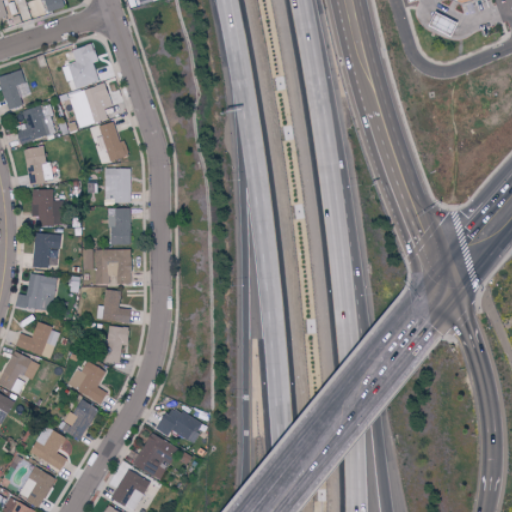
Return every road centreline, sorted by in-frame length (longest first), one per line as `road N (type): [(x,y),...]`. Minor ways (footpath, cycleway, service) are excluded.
road 1 (residential): [(67,511),(139,395),(159,310),(160,160),(107,0)]
road 2 (motorway): [(249,130),(283,388),(284,511)]
road 3 (motorway): [(249,130),(249,511)]
road 4 (motorway): [(386,511),(334,157)]
road 5 (motorway): [(363,511),(334,157)]
road 6 (motorway): [(494,492),(495,394),(455,270)]
road 7 (secondary): [(455,270),(425,227),(381,109)]
road 8 (motorway): [(334,157),(305,0)]
road 9 (motorway): [(225,0),(249,130)]
